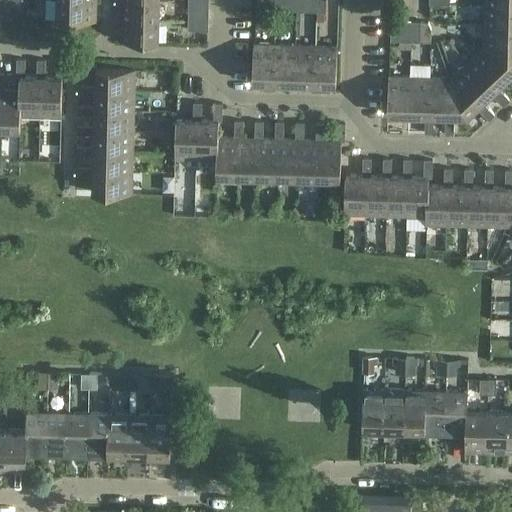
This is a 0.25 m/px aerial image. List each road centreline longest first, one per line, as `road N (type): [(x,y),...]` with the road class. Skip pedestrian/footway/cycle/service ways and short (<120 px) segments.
road 1 (residential): [(0,498),(39,499),(70,485),(287,492),(330,470),(511,475)]
road 2 (residential): [(511,127),(494,144),(374,142),(350,105)]
road 3 (residential): [(350,105),(247,103),(209,55)]
road 4 (residential): [(72,50),(68,189)]
